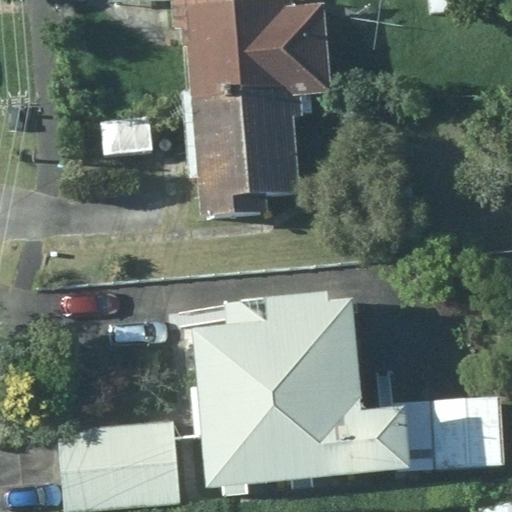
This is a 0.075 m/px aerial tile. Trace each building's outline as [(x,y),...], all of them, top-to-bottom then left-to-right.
[(185,9),(193,100),(289,93),(290,100),(330,96),(323,7),(288,10),(287,1),(185,9)] [(299,195),(290,100),(289,93),(193,100),(203,218),(268,214),(267,197),(299,195)] [(107,126),(110,157),(157,152),(154,121),(107,126)] [(414,174),(376,173),(373,243),(411,244),(414,174)] [(280,329),(204,337),(222,495),(425,478),(420,412),(377,415),(369,306),(338,308),(338,301),(278,306),(280,329)] [(182,428),(65,435),(69,511),(142,511),(186,509),(182,428)]
